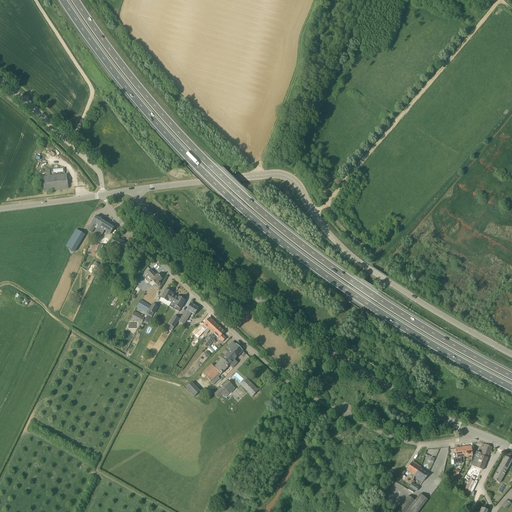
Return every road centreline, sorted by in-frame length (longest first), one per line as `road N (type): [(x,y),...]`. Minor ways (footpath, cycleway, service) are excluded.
road 1 (trunk): [(62,0),(144,110),(244,212),(368,305),(511,388)]
road 2 (trunk): [(511,376),(374,296),(252,204),(155,106),(74,0)]
road 3 (unclassified): [(470,430),(463,438),(407,442),(288,382),(131,234),(102,195)]
road 4 (tertiary): [(137,189),(280,174),(295,182),(351,257),(511,355)]
road 5 (track): [(314,214),(501,0)]
road 6 (track): [(511,106),(377,256),(325,205)]
road 7 (track): [(210,362),(184,382),(161,378),(11,283),(0,285)]
road 8 (tertiary): [(137,189),(141,209),(308,335)]
road 9 (tertiary): [(470,430),(308,335)]
